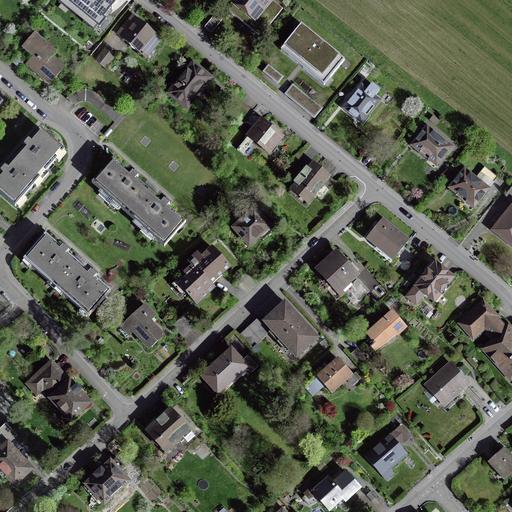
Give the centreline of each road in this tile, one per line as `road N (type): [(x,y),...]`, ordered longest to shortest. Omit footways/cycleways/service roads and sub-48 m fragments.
road 1 (residential): [(128,417),(3,272),(84,155),(79,141),(0,69)]
road 2 (residential): [(376,191),(128,417)]
road 3 (residential): [(145,0),(376,191)]
road 4 (residential): [(376,191),(511,304)]
road 5 (residential): [(128,417),(22,511)]
